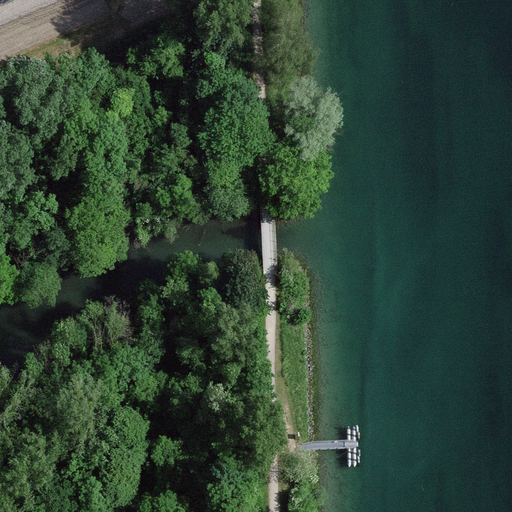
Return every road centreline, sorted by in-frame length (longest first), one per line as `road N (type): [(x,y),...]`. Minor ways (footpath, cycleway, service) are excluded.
road 1 (track): [(276,511),(257,0)]
road 2 (track): [(263,72),(0,219)]
